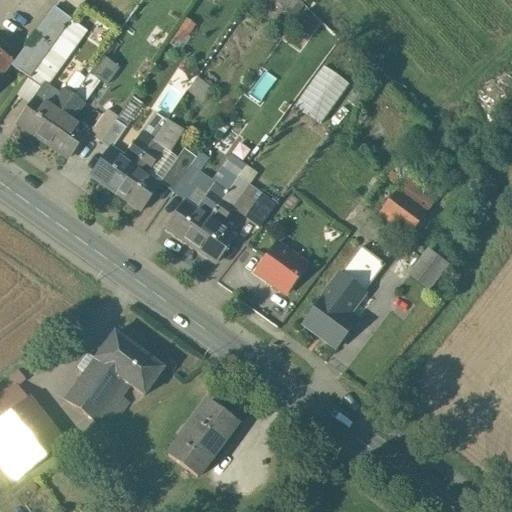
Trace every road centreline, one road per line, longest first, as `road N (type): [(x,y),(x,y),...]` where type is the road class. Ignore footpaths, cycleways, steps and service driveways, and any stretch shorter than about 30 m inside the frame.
road 1 (secondary): [(0,182),(461,511)]
road 2 (unknown): [(109,260),(0,400)]
